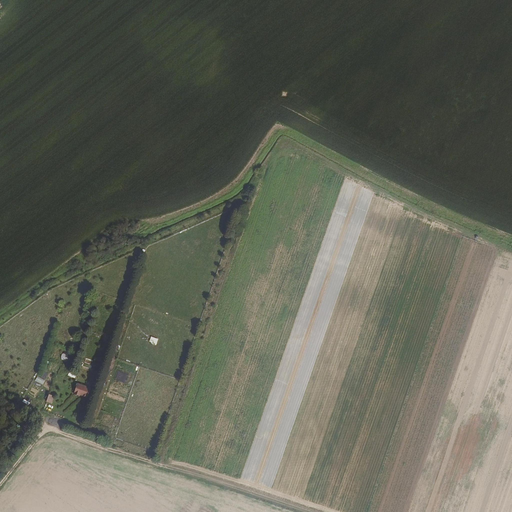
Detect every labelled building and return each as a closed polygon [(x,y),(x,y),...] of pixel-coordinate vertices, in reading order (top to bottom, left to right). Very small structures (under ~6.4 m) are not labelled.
[(116,380),(125,383),(129,374),(119,371),(116,380)] [(36,381),(43,385),(46,380),(38,376),(36,381)] [(88,398),(91,388),(78,383),(74,393),(74,394),(80,396),(80,395),(88,398)] [(55,396),(49,394),(46,402),(52,404),(55,396)] [(24,402),(29,405),(32,399),(27,396),(24,402)] [(107,434),(108,428),(92,425),(91,431),(107,434)] [(73,444),(67,454),(73,457),(78,447),(73,444)]
